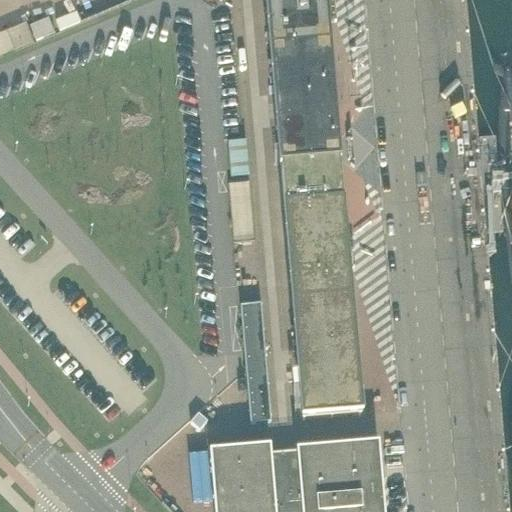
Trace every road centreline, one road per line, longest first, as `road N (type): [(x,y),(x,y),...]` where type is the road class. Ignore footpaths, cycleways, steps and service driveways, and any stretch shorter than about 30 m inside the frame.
road 1 (unclassified): [(0,83),(191,6),(218,361),(200,387)]
road 2 (unclassified): [(389,0),(433,511)]
road 3 (unclassified): [(246,0),(284,430)]
road 4 (unclassified): [(0,153),(200,387)]
road 5 (unknown): [(250,437),(354,441),(426,427)]
road 6 (unclassified): [(200,387),(81,498)]
